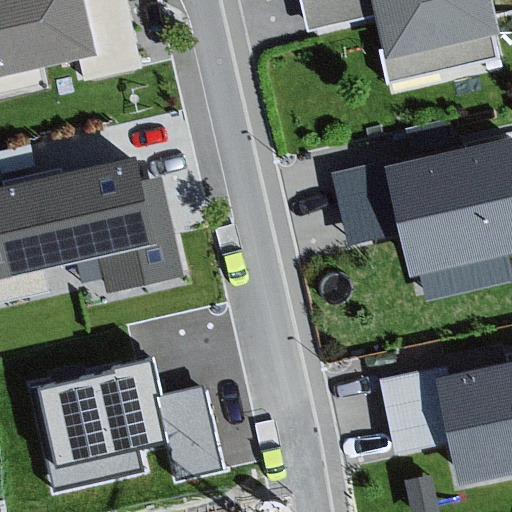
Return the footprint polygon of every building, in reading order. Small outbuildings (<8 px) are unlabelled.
[(0,0),(0,69),(101,47),(90,0),(0,0)] [(129,0),(90,0),(101,47),(108,74),(145,64),(129,0)] [(379,11),(376,0),(305,0),(311,26),(379,11)] [(498,0),(376,0),(379,11),(396,80),(503,54),(497,28),(504,26),(498,0)] [(511,132),(392,161),(408,228),(418,269),(422,267),(511,246),(511,132)] [(408,228),(392,161),(335,175),(351,242),(408,228)] [(131,166),(0,193),(0,269),(146,240),(131,166)] [(511,246),(422,267),(429,297),(511,278),(511,246)] [(511,352),(446,367),(462,437),(470,472),(511,462),(511,352)] [(462,437),(446,367),(384,379),(398,449),(462,437)]
